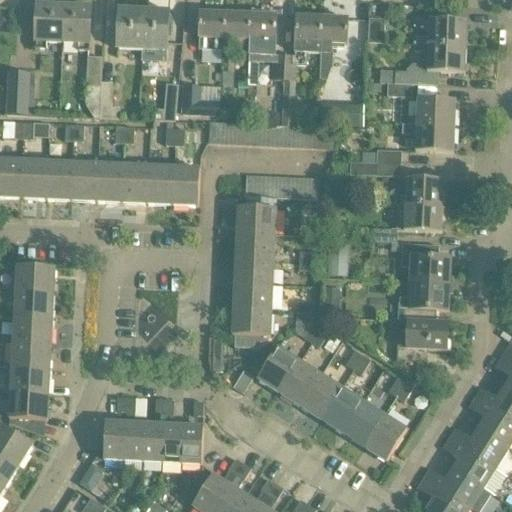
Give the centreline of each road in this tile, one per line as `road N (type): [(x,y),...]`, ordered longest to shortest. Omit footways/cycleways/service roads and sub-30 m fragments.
road 1 (residential): [(395,511),(487,359),(484,287),(509,266)]
road 2 (residential): [(385,511),(234,420),(203,388)]
road 3 (residential): [(114,259),(208,263),(203,388)]
road 4 (residential): [(108,382),(31,511)]
road 5 (residential): [(0,232),(98,236),(114,259)]
road 6 (residential): [(114,259),(108,382)]
